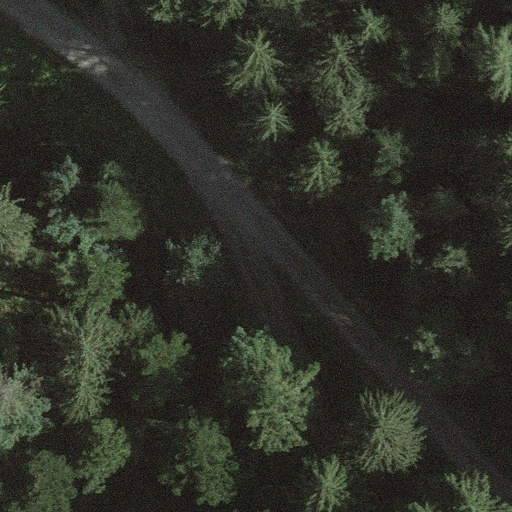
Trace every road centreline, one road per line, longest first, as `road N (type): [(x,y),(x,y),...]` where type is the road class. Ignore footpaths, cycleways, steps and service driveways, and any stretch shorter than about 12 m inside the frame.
road 1 (track): [(511,510),(136,83)]
road 2 (track): [(353,511),(251,261),(244,213)]
road 3 (track): [(136,83),(9,0)]
